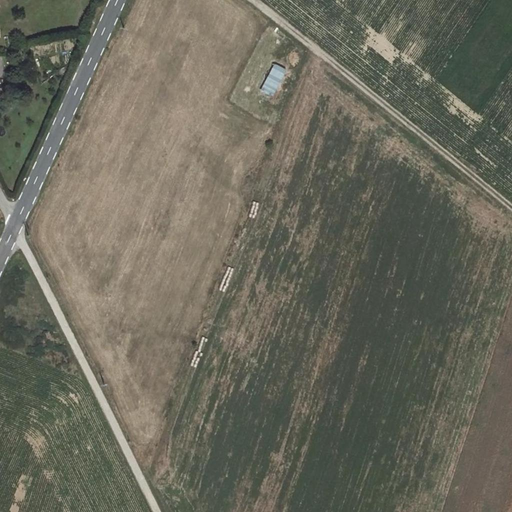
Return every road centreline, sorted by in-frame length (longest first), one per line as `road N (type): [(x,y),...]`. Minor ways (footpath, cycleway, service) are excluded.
road 1 (track): [(159,511),(14,225)]
road 2 (secondary): [(14,225),(118,0)]
